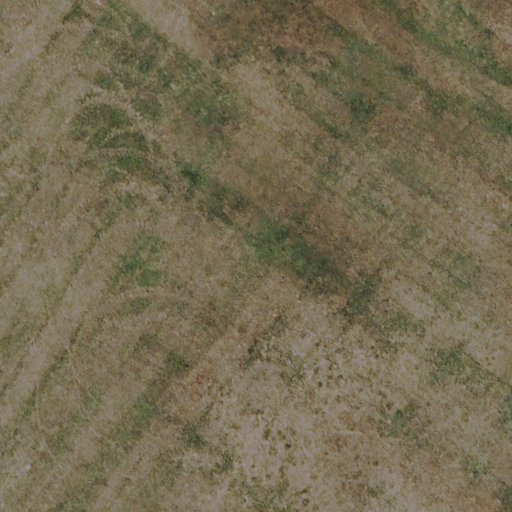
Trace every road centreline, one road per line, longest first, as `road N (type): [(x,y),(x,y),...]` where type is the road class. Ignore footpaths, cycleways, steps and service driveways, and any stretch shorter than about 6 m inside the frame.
road 1 (unknown): [(0,56),(313,296),(336,511)]
road 2 (unknown): [(313,296),(511,378)]
